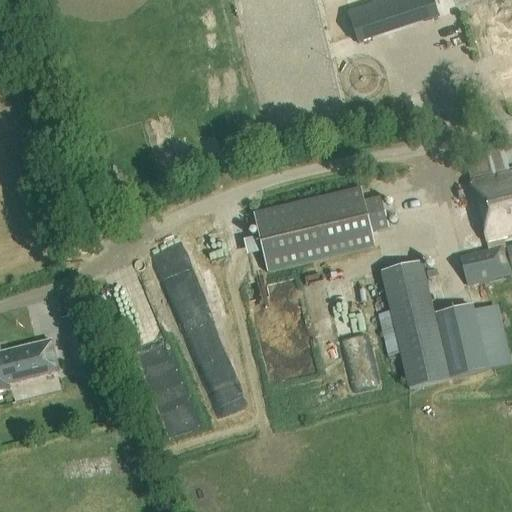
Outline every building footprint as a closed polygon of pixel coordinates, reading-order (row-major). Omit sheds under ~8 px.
[(433,0),(398,0),(354,10),(361,39),(400,30),(398,19),(417,14),(418,18),(436,14),(433,0)] [(511,88),(511,34),(498,38),(511,88)] [(511,170),(490,176),(486,160),(467,165),(471,181),(487,242),(511,236),(511,170)] [(382,204),(366,207),(364,207),(361,194),(253,219),(267,278),(375,252),(372,240),(374,238),(389,234),(382,204)] [(511,246),(460,260),(467,288),(511,276),(511,246)] [(423,264),(381,274),(390,314),(378,317),(388,359),(401,356),(409,391),(511,367),(511,365),(499,307),(474,313),(473,307),(435,316),(423,264)] [(67,340),(75,370),(94,365),(86,335),(67,340)] [(8,390),(59,377),(51,346),(0,358),(0,357),(0,396),(9,395),(8,390)] [(106,362),(93,366),(106,406),(107,405),(123,400),(117,381),(112,383),(106,362)] [(123,400),(107,405),(111,416),(127,410),(123,400)]
